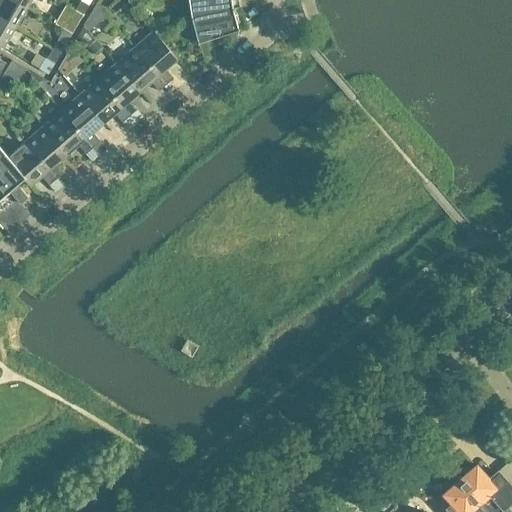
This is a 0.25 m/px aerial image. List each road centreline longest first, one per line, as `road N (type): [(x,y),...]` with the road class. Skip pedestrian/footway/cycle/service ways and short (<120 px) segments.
road 1 (residential): [(0,267),(288,19),(280,0)]
road 2 (unclassified): [(265,511),(511,299)]
